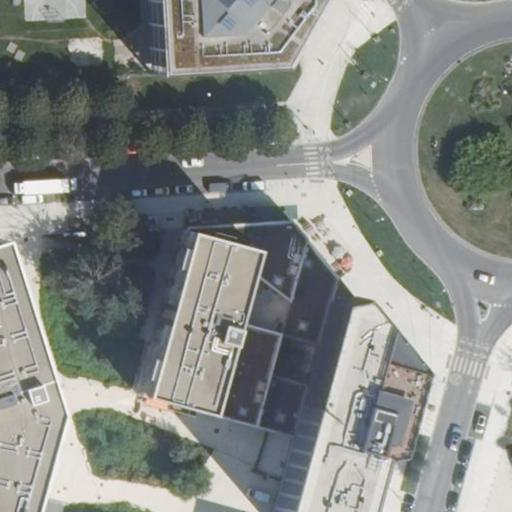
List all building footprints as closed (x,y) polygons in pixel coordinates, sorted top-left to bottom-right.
[(191,15),(197,77),(287,72),(310,16),(323,0),(154,0),(156,18),(191,15)] [(191,15),(156,18),(161,80),(197,77),(191,15)] [(0,228),(14,228),(14,205),(0,205),(0,228)] [(290,220),(185,227),(140,383),(293,436),(272,511),(373,511),(411,370),(368,358),(377,328),(327,265),(290,220)] [(0,237),(0,511),(29,511),(54,399),(0,237)]
